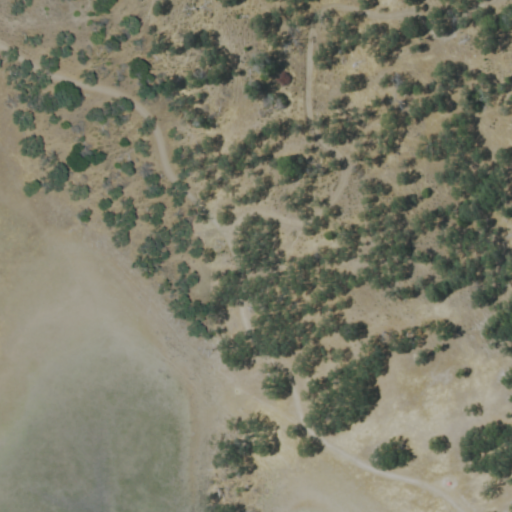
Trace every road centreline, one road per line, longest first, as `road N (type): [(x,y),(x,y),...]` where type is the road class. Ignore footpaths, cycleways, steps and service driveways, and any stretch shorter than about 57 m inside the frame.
road 1 (track): [(236,219),(259,213),(297,224),(340,182),(342,167),(307,114),(308,35),(322,9),(405,12),(445,36),(490,0)]
road 2 (track): [(222,233),(238,269),(249,340),(289,379),(309,435),(383,477),(419,482),(458,511)]
road 3 (track): [(0,48),(32,69),(109,90),(138,108),(154,127),(167,172),(222,233)]
